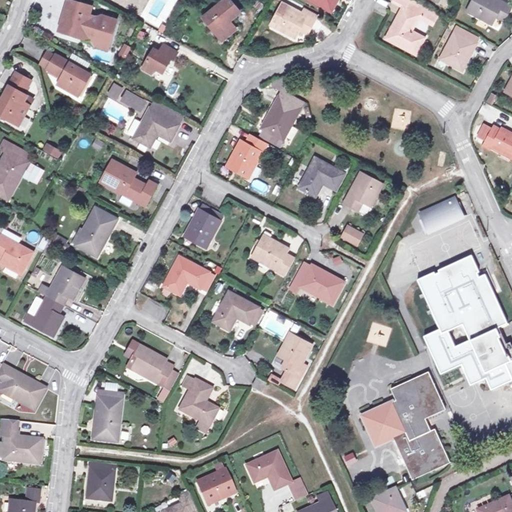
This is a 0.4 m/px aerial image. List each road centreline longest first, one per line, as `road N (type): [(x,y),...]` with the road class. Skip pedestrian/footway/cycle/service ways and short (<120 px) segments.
road 1 (residential): [(189,169),(239,86),(336,47)]
road 2 (residential): [(116,307),(189,169)]
road 3 (residential): [(189,169),(321,240)]
road 4 (residential): [(336,47),(444,108),(456,127)]
road 5 (residential): [(116,307),(244,375)]
road 6 (residential): [(58,511),(80,373)]
road 7 (residential): [(456,127),(500,239)]
